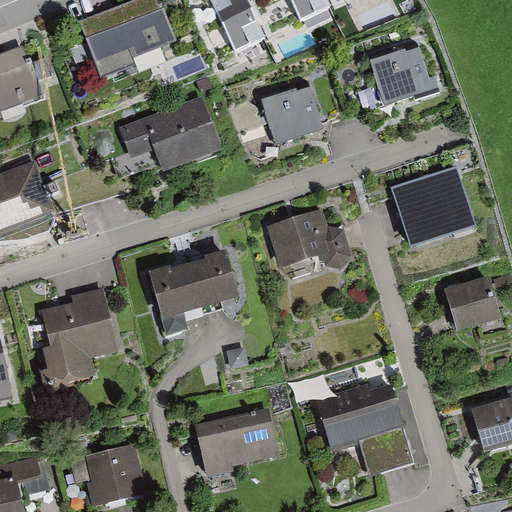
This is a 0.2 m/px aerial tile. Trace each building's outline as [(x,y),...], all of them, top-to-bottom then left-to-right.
[(162,9),(160,10),(156,0),(143,0),(78,26),(100,79),(134,65),(178,47),(162,9)] [(280,0),(287,12),(311,0),(280,0)] [(217,52),(225,75),(253,64),(250,46),(237,32),(217,52)] [(31,55),(0,66),(0,125),(50,108),(31,55)] [(427,56),(381,68),(391,109),(438,97),(427,56)] [(134,65),(100,79),(102,85),(136,71),(134,65)] [(318,93),(269,109),(284,152),(333,136),(318,93)] [(211,102),(130,131),(142,165),(166,156),(174,178),(230,158),(211,102)] [(0,178),(0,240),(55,221),(35,166),(0,178)] [(412,255),(477,234),(456,171),(391,192),(412,255)] [(326,214),(277,228),(290,269),(332,257),(337,273),(358,267),(347,228),(332,232),(326,214)] [(235,254),(159,274),(175,333),(191,329),(188,316),(248,301),(235,254)] [(498,278),(453,291),(465,332),(509,319),(498,278)] [(81,308),(47,315),(62,390),(106,382),(101,360),(125,356),(111,289),(78,296),(81,308)] [(0,381),(11,379),(0,331),(0,381)] [(399,384),(327,401),(339,450),(411,432),(399,384)] [(511,451),(511,404),(472,416),(485,459),(511,451)] [(281,461),(270,411),(195,428),(208,483),(234,477),(233,472),(281,461)] [(142,448),(92,459),(102,509),(152,499),(142,448)] [(23,481),(0,486),(0,511),(34,511),(32,501),(48,498),(41,464),(20,469),(23,481)]
